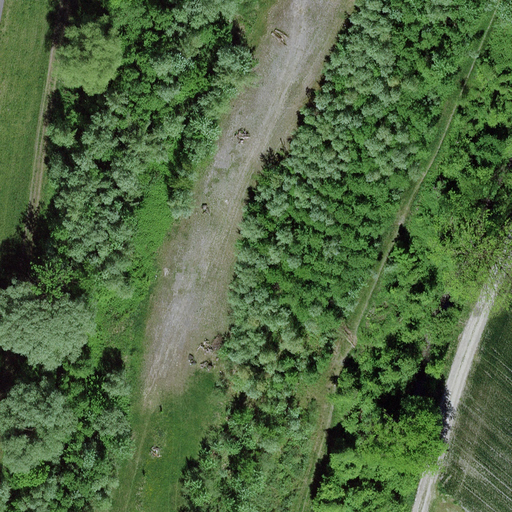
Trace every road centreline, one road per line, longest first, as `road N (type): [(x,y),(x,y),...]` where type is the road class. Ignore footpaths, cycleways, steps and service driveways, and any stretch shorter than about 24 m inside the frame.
road 1 (track): [(121,511),(190,261),(301,0)]
road 2 (track): [(72,0),(0,412)]
road 3 (track): [(419,511),(473,329),(511,246)]
